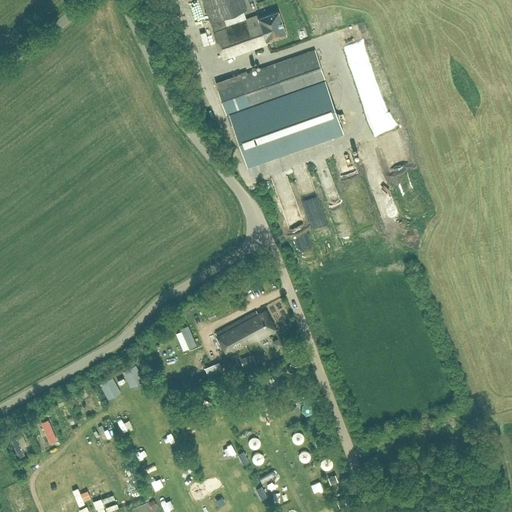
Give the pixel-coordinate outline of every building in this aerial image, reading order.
[(202,0),(210,21),(211,21),(214,30),(213,30),(222,58),(266,43),(266,41),(286,34),(278,10),(258,17),(257,15),(226,26),(223,17),(245,10),(242,0),(202,0)] [(342,132),(325,80),(314,49),(240,75),(240,72),(215,81),(227,114),(229,114),(247,165),(342,132)] [(402,206),(406,213),(413,209),(408,202),(402,206)] [(227,354),(275,328),(265,310),(257,314),(254,316),(252,312),(215,332),(227,354)] [(256,365),(252,354),(240,358),(244,370),(256,365)] [(289,364),(287,371),(294,374),(296,367),(289,364)] [(274,373),(267,375),(265,381),(269,386),(276,385),(278,378),(274,373)] [(250,378),(243,379),(241,386),(245,391),(252,390),(255,384),(250,378)] [(226,383),(219,386),(218,393),(223,397),(230,395),(231,388),(226,383)] [(91,404),(100,399),(95,388),(85,393),(91,404)] [(298,397),(302,400),(301,411),(305,414),(311,412),(312,406),(307,403),(308,398),(309,392),(304,389),(299,391),(298,397)] [(64,428),(76,425),(70,406),(59,409),(64,428)] [(230,417),(237,414),(234,407),(227,410),(230,417)] [(107,415),(96,421),(104,437),(115,432),(107,415)] [(50,441),(58,439),(52,417),(44,419),(50,441)] [(305,429),(296,433),(301,445),(310,441),(305,429)] [(70,440),(77,458),(90,453),(82,435),(70,440)] [(20,439),(24,446),(29,443),(25,436),(20,439)] [(321,436),(314,439),(316,446),(324,443),(321,436)] [(4,438),(0,439),(0,446),(5,461),(12,458),(4,438)] [(233,438),(221,441),(224,450),(235,447),(233,438)] [(114,461),(124,456),(117,441),(107,446),(114,461)] [(308,463),(316,459),(311,449),(303,453),(308,463)] [(237,453),(242,464),(248,461),(243,450),(237,453)] [(242,465),(234,471),(239,479),(248,473),(242,465)] [(87,466),(82,468),(89,487),(95,485),(87,466)] [(131,489),(137,486),(129,470),(123,472),(131,489)] [(311,475),(314,481),(323,477),(320,471),(311,475)] [(335,473),(328,476),(330,483),(338,480),(335,473)] [(268,481),(273,490),(282,485),(277,476),(268,481)] [(255,488),(261,498),(266,495),(260,485),(255,488)] [(102,489),(93,493),(98,502),(106,497),(102,489)] [(281,503),(294,498),(290,489),(277,495),(281,503)] [(316,496),(320,504),(332,498),(328,490),(316,496)] [(91,511),(85,497),(79,499),(84,511),(91,511)] [(344,497),(337,499),(339,506),(347,503),(344,497)] [(145,511),(150,511),(146,501),(141,503),(145,511)]
